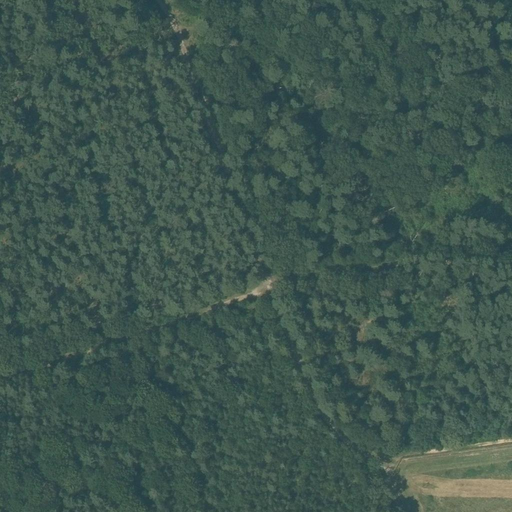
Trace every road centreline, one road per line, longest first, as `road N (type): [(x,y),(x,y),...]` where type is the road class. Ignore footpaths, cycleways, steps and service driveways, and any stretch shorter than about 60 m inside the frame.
road 1 (track): [(408,511),(390,470),(328,428),(157,0)]
road 2 (track): [(511,244),(267,284),(0,383)]
road 3 (track): [(174,31),(0,98)]
